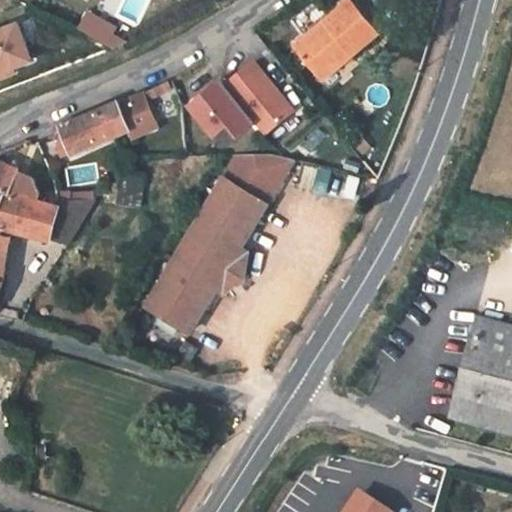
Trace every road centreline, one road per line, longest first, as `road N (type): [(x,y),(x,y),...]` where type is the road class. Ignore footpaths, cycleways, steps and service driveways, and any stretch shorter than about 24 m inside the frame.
road 1 (secondary): [(479,0),(439,136),(332,344),(290,408)]
road 2 (residential): [(0,323),(290,408)]
road 3 (residential): [(0,132),(172,52),(256,0)]
road 4 (residential): [(290,408),(511,471)]
road 5 (secondary): [(290,408),(222,511)]
